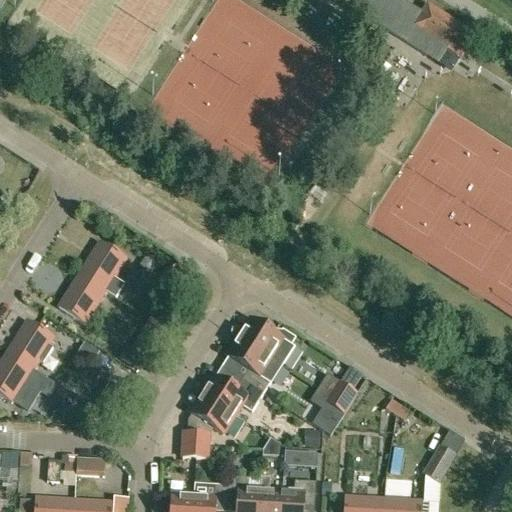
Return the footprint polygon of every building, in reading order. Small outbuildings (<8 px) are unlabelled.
[(422,17),(395,0),(361,0),(361,1),(367,5),(360,15),(426,57),(429,53),(440,60),(447,49),(460,57),(462,55),(473,38),(427,9),(422,17)] [(0,218),(2,220),(8,210),(0,205),(0,218)] [(79,277),(105,294),(116,300),(124,287),(114,280),(126,261),(100,244),(79,277)] [(184,287),(164,275),(151,295),(172,308),(184,287)] [(84,327),(105,294),(79,277),(59,310),(84,327)] [(156,312),(150,323),(159,328),(163,322),(165,318),(161,315),(156,312)] [(282,332),(278,339),(250,321),(238,340),(282,368),(294,349),(291,348),(296,340),(282,332)] [(7,356),(33,372),(54,339),(28,323),(7,356)] [(153,338),(159,328),(150,323),(144,333),(153,338)] [(264,396),(282,368),(238,340),(227,358),(249,372),(242,382),(264,396)] [(100,352),(90,345),(81,358),(92,365),(100,352)] [(119,361),(139,374),(145,366),(146,363),(148,361),(132,351),(128,348),(119,361)] [(56,387),(33,372),(7,356),(0,366),(0,397),(12,405),(13,404),(28,413),(40,394),(48,399),(56,387)] [(315,398),(326,405),(339,385),(328,378),(315,398)] [(264,396),(242,382),(236,393),(214,379),(202,397),(235,418),(242,408),(252,415),(264,396)] [(351,393),(340,385),(326,405),(345,417),(358,397),(351,393)] [(224,437),(235,418),(202,397),(190,416),(224,437)] [(103,401),(97,410),(108,417),(114,408),(103,401)] [(392,403),(386,412),(396,418),(402,409),(392,403)] [(345,417),(326,405),(323,411),(322,412),(312,427),(331,439),(345,417)] [(402,409),(396,418),(406,424),(411,416),(402,409)] [(108,417),(97,410),(91,419),(102,426),(108,417)] [(307,449),(319,450),(320,433),(308,433),(307,449)] [(464,443),(449,433),(423,477),(439,487),(464,443)] [(183,447),(208,449),(209,437),(184,435),(183,447)] [(263,458),(279,459),(279,446),(270,441),(263,453),(263,458)] [(208,461),(208,449),(183,447),(182,460),(208,461)] [(1,469),(18,470),(19,455),(2,454),(1,469)] [(305,455),(304,470),(317,471),(318,460),(318,457),(317,456),(305,455)] [(77,461),(77,464),(76,474),(76,476),(104,478),(105,463),(77,461)] [(49,462),(47,483),(59,484),(61,463),(49,462)] [(76,474),(77,464),(64,463),(64,473),(76,474)] [(258,511),(261,481),(249,481),(228,479),(227,488),(226,505),(237,505),(236,511),(258,511)] [(280,511),(282,495),(269,494),(270,480),(261,479),(261,481),(258,511),(280,511)] [(282,495),(280,511),(302,511),(303,510),(314,510),(316,485),(295,483),(294,495),(282,495)] [(227,488),(194,486),(194,499),(192,511),(226,511),(226,505),(227,488)] [(192,511),(194,499),(172,498),(170,511),(192,511)] [(73,511),(74,503),(35,500),(34,511),(73,511)] [(344,500),(343,511),(382,511),(384,502),(344,500)] [(384,502),(382,511),(422,511),(423,504),(384,502)] [(74,503),(73,511),(112,511),(113,505),(74,503)]
